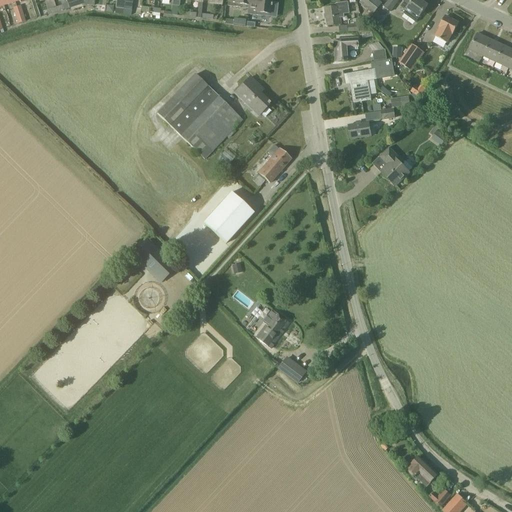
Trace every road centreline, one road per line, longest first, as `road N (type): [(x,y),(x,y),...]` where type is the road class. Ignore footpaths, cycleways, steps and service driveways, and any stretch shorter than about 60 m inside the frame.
road 1 (residential): [(388,394),(353,300),(298,0)]
road 2 (unclassified): [(510,511),(440,464),(388,394)]
